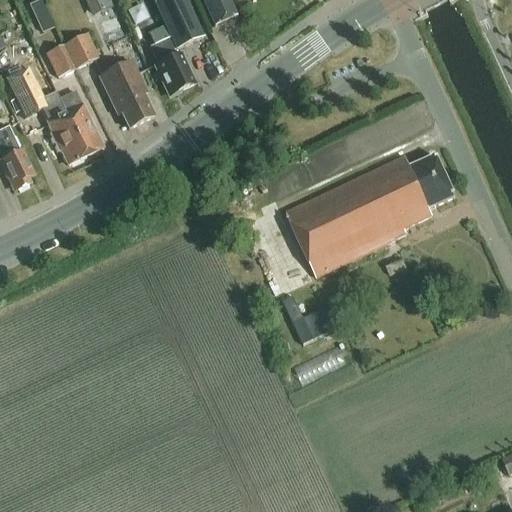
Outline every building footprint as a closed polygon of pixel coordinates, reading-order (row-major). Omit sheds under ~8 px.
[(113,9),(109,0),(87,0),(85,1),(92,18),(113,9)] [(149,35),(155,49),(151,50),(159,68),(157,69),(171,99),(195,87),(179,51),(203,40),(184,0),(152,0),(166,27),(162,29),(154,33),(149,35)] [(201,0),(214,28),(237,18),(228,0),(201,0)] [(77,71),(99,61),(87,36),(66,47),(77,71)] [(64,78),(77,71),(66,47),(52,54),(64,78)] [(23,107),(37,101),(19,64),(5,70),(23,107)] [(157,126),(147,105),(151,103),(134,70),(101,86),(120,124),(124,122),(132,138),(157,126)] [(60,102),(87,160),(103,152),(82,108),(75,95),(60,102)] [(41,111),(48,125),(69,168),(87,160),(60,102),(41,111)] [(10,131),(0,135),(0,159),(2,163),(1,164),(16,194),(30,187),(28,182),(33,179),(22,155),(21,155),(10,131)] [(437,160),(410,172),(404,160),(287,216),(318,280),(407,238),(404,233),(433,220),(430,212),(455,200),(437,160)] [(402,260),(385,268),(390,278),(407,271),(402,260)] [(304,322),(293,300),(283,305),(304,347),(336,331),(326,311),(304,322)] [(511,456),(500,462),(507,478),(511,475),(511,456)]
